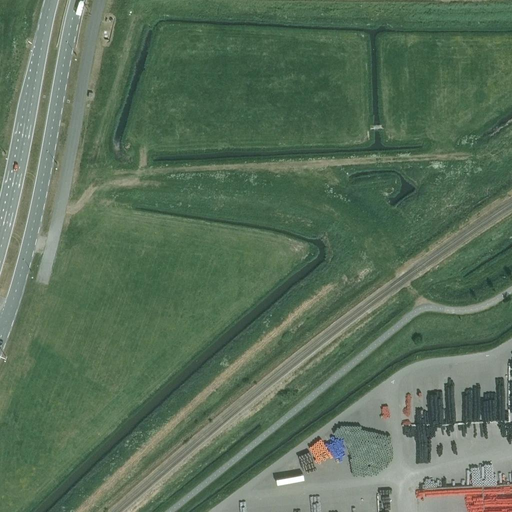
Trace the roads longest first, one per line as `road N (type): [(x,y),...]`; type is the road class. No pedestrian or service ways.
road 1 (primary): [(0,338),(31,231),(76,0)]
road 2 (primary): [(50,0),(0,248)]
